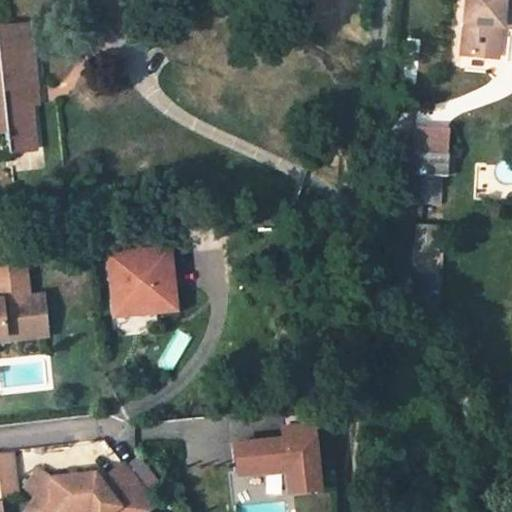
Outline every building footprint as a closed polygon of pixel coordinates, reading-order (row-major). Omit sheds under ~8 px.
[(511,1),(491,0),(465,0),(457,72),(488,75),(491,43),(500,44),(501,32),(511,32),(511,1)] [(33,151),(30,103),(20,104),(19,87),(32,86),(28,23),(0,25),(0,50),(8,50),(10,73),(0,73),(0,133),(9,133),(10,152),(33,151)] [(0,73),(10,73),(8,50),(0,50),(0,73)] [(20,104),(30,103),(33,103),(32,86),(19,87),(20,104)] [(437,151),(401,154),(404,174),(398,174),(403,217),(424,214),(419,173),(440,171),(437,151)] [(445,240),(424,241),(426,276),(447,274),(445,240)] [(169,247),(112,254),(117,302),(134,300),(135,310),(176,305),(169,247)] [(24,261),(0,263),(0,331),(4,331),(9,335),(47,331),(42,291),(28,293),(24,261)] [(134,300),(117,302),(118,311),(135,310),(134,300)] [(280,424),(314,421),(313,407),(279,411),(280,424)] [(321,494),(314,421),(280,424),(282,440),(234,445),(237,477),(284,473),(287,497),(321,494)] [(15,451),(0,452),(0,487),(20,485),(15,451)] [(125,466),(145,493),(159,482),(138,455),(125,466)] [(51,479),(39,469),(25,488),(36,497),(24,511),(146,511),(155,506),(145,493),(125,466),(123,464),(101,481),(95,474),(51,479)] [(409,511),(422,502),(411,487),(380,511),(409,511)]
